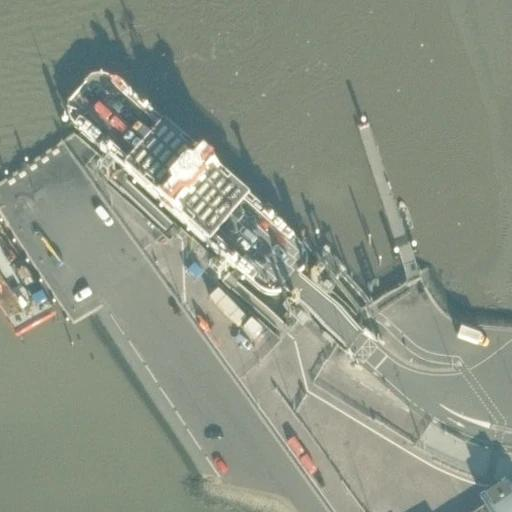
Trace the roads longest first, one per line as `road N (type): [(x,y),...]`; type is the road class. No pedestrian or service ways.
road 1 (unclassified): [(310,511),(65,171)]
road 2 (primary): [(292,291),(438,414),(511,440)]
